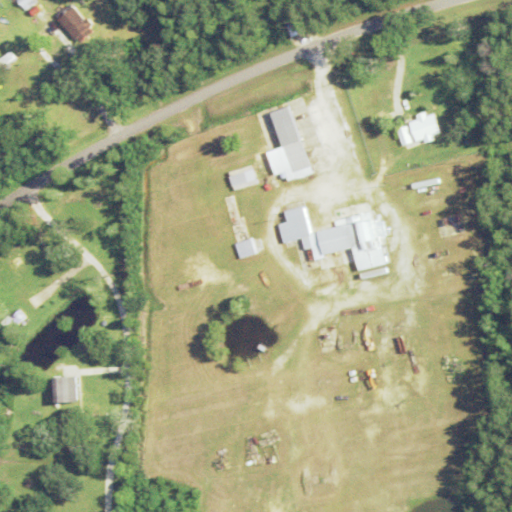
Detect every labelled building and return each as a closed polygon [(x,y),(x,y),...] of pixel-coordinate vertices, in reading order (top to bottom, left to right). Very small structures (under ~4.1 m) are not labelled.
[(16,0),(33,0),(35,2),(24,10),(16,0)] [(34,23),(32,25),(28,20),(31,18),(26,11),(37,1),(48,15),(36,25),(34,23)] [(93,25),(90,27),(91,28),(90,29),(92,32),(80,43),(77,40),(75,41),(58,21),(59,20),(56,16),(70,3),(73,7),(85,20),(87,18),(93,25)] [(5,71),(2,67),(0,68),(0,58),(9,52),(13,58),(7,63),(10,68),(5,71)] [(289,182),(286,173),(276,176),(268,154),(284,148),(272,115),(291,108),(314,173),(289,182)] [(434,113),(441,133),(434,136),(435,141),(426,144),(425,141),(417,144),(409,123),(418,120),(416,116),(426,112),(427,116),(434,113)] [(397,130),(408,126),(414,143),(403,147),(397,130)] [(230,177),(231,177),(229,173),(252,165),(258,184),(235,191),(230,177)] [(410,189),(438,182),(440,187),(411,194),(410,189)] [(415,198),(441,190),(442,195),(416,202),(415,198)] [(336,230),(334,220),(370,211),(381,258),(358,263),(354,250),(326,258),(327,259),(316,262),(312,249),(306,251),(310,266),(301,268),(295,244),(285,247),(279,225),(287,223),(285,213),(304,208),(312,236),(336,230)] [(235,244),(251,239),(256,254),(239,259),(235,244)] [(315,336),(330,333),(332,345),(318,349),(315,336)] [(79,371),(81,396),(53,398),(52,370),(72,368),(72,371),(79,371)] [(68,451),(69,442),(83,442),(83,451),(68,451)]
